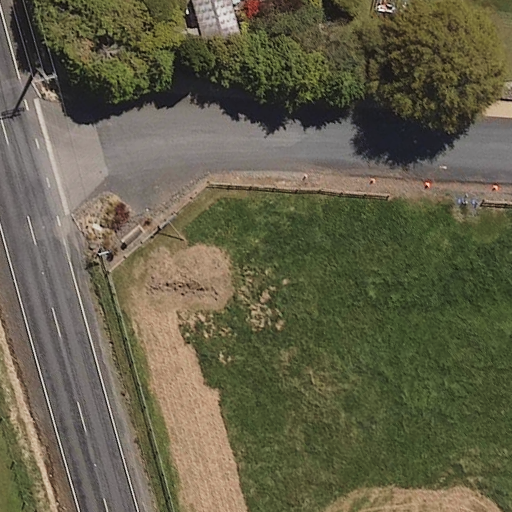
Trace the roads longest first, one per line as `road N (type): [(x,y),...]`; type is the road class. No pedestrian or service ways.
road 1 (residential): [(511,142),(346,128),(156,125),(79,129),(11,160)]
road 2 (tertiary): [(109,511),(11,160)]
